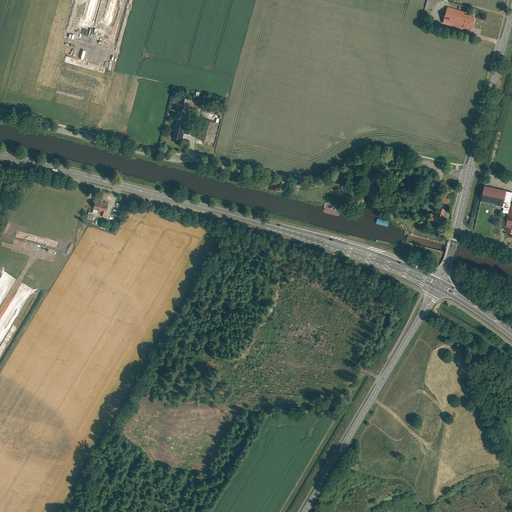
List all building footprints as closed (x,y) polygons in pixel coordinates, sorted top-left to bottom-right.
[(427,0),(426,7),(432,9),(434,0),(427,0)] [(466,12),(448,6),(442,24),(461,29),(462,26),(472,29),(476,16),(465,13),(466,12)] [(196,99),(186,96),(184,104),(194,107),(196,99)] [(201,118),(196,137),(213,141),(218,122),(201,118)] [(186,123),(176,121),(172,135),(183,138),(186,123)] [(507,191),(485,186),(481,201),(503,206),(507,191)] [(110,202),(97,199),(94,207),(104,210),(103,214),(106,215),(110,202)] [(440,204),(439,213),(433,213),(432,220),(444,222),(446,205),(440,204)] [(390,215),(378,211),(376,217),(388,221),(390,215)]
